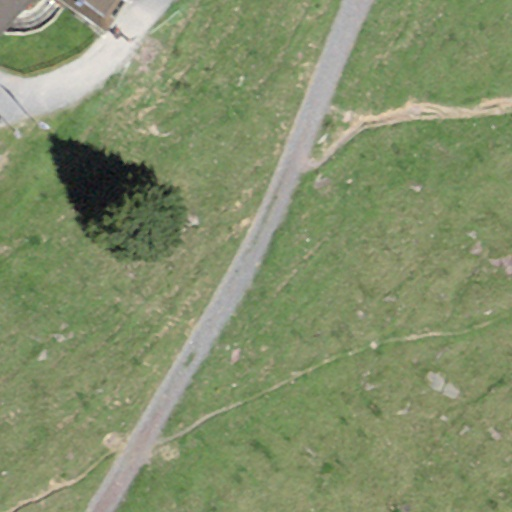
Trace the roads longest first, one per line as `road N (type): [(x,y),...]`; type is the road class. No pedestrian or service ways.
road 1 (track): [(92,511),(322,110),(360,0)]
road 2 (track): [(157,0),(105,68),(0,103)]
